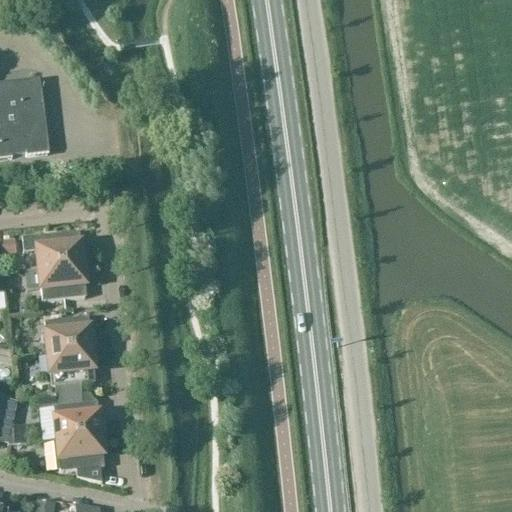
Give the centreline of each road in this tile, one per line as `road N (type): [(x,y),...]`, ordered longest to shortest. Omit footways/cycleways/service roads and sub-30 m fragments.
road 1 (unclassified): [(370,511),(306,0)]
road 2 (primary): [(329,511),(266,0)]
road 3 (residential): [(137,511),(111,209),(0,219)]
road 4 (residential): [(121,511),(0,486)]
